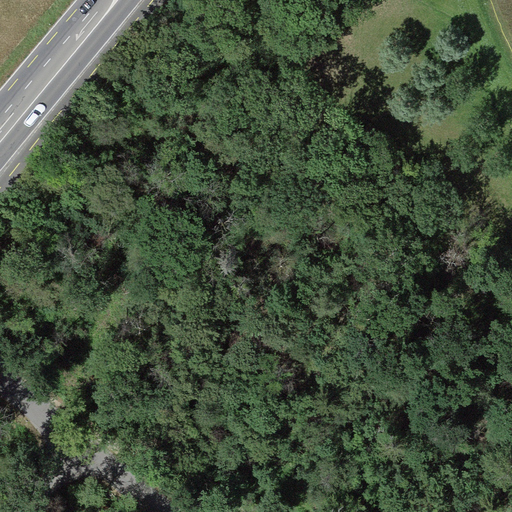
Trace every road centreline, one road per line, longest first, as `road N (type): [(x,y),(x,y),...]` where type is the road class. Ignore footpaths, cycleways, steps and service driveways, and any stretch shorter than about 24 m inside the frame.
road 1 (residential): [(0,375),(166,511)]
road 2 (primary): [(0,138),(114,0)]
